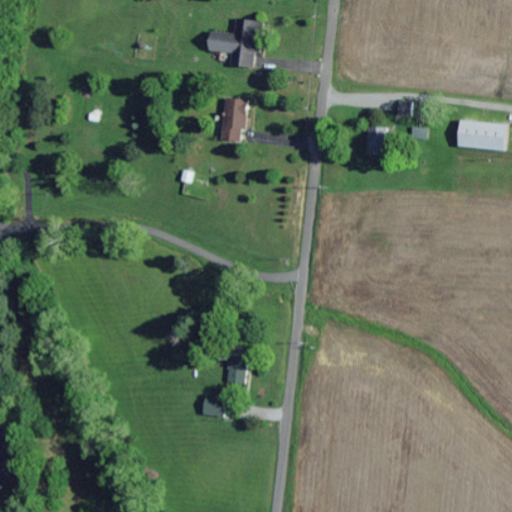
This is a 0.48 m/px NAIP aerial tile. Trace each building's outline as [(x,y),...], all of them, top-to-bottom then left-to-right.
[(238,68),(260,70),(264,24),(242,22),(238,68)] [(251,101),(228,99),(223,142),(246,145),(251,101)] [(462,149),(508,152),(510,125),(464,122),(462,149)] [(232,389),(251,388),(248,357),(229,358),(232,389)] [(229,401),(210,397),(206,416),(226,419),(229,401)] [(0,490),(21,488),(13,427),(0,428),(0,490)]
